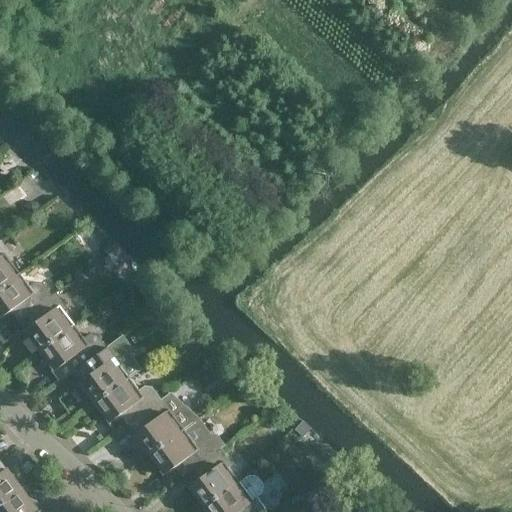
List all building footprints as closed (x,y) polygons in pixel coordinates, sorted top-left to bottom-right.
[(0,287),(19,273),(6,256),(9,253),(0,241),(0,240),(0,287)] [(19,320),(55,293),(55,292),(51,295),(42,283),(34,282),(28,286),(19,273),(0,287),(0,318),(11,310),(19,320)] [(55,293),(19,320),(30,313),(37,322),(24,332),(39,352),(73,326),(60,308),(64,305),(55,293)] [(83,338),(76,329),(73,326),(39,352),(48,364),(45,366),(57,382),(60,382),(74,372),(108,346),(106,347),(96,335),(89,334),(83,338)] [(94,404),(128,378),(141,368),(129,353),(130,346),(122,334),(108,346),(74,372),(74,373),(85,365),(92,374),(79,384),(94,404)] [(138,391),(128,378),(94,404),(109,423),(121,414),(128,424),(161,400),(151,387),(144,386),(138,391)] [(171,393),(162,399),(161,400),(128,424),(129,425),(139,417),(146,426),(134,436),(148,455),(199,418),(171,393)] [(183,476),(219,449),(225,445),(217,434),(210,433),(199,418),(148,455),(163,475),(176,466),(183,476)] [(203,508),(238,482),(225,464),(228,462),(219,449),(183,476),(184,477),(194,469),(201,479),(189,488),(203,508)] [(0,506),(21,490),(6,470),(0,474),(0,506)] [(238,482),(203,508),(206,511),(260,511),(264,510),(255,498),(257,496),(260,493),(262,489),(261,484),(257,478),(253,477),(248,477),(245,478),(239,483),(238,482)] [(0,511),(33,511),(36,510),(21,490),(0,506),(0,511)]
